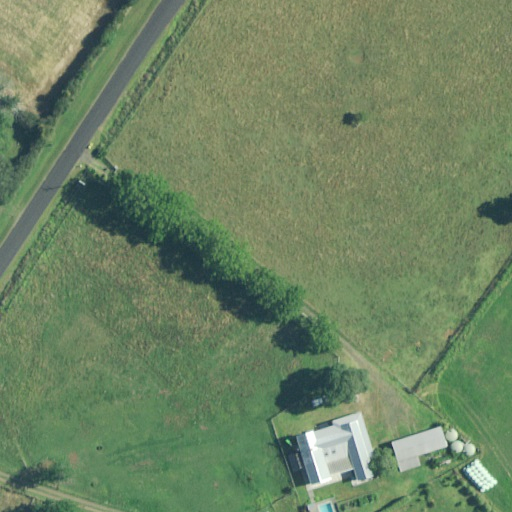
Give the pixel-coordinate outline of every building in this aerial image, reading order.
[(369,383),(348,392),(358,412),(378,403),(369,383)] [(383,431),(377,412),(360,418),(366,437),(383,431)] [(360,437),(354,419),(294,440),(303,466),(324,459),(321,451),(360,437)] [(445,447),(408,454),(410,462),(447,455),(445,447)] [(375,475),(373,465),(355,469),(358,480),(375,475)]
